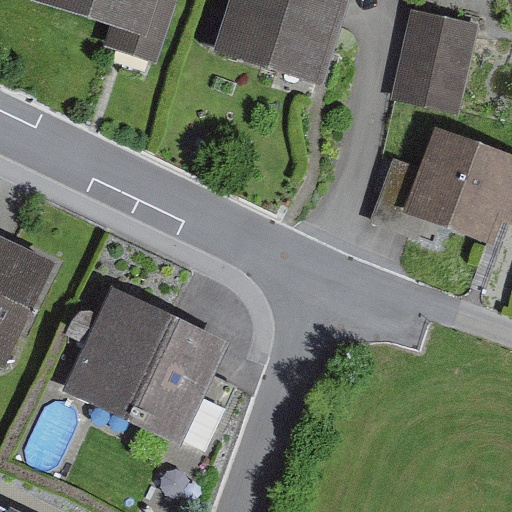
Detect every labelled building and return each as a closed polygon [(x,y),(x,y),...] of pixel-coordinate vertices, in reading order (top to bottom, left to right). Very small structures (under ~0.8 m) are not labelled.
[(54,0),(108,16),(100,43),(159,61),(177,0),(54,0)] [(346,0),(227,0),(213,45),(323,79),(346,0)] [(478,20),(411,6),(391,98),(458,112),(478,20)] [(511,148),(435,121),(419,163),(393,154),(368,220),(419,239),(428,213),(493,238),(502,215),(511,218),(511,148)] [(57,255),(0,228),(0,363),(4,365),(57,255)] [(231,334),(113,280),(63,387),(181,442),(231,334)] [(8,503),(0,499),(0,511),(36,511),(10,500),(8,503)]
